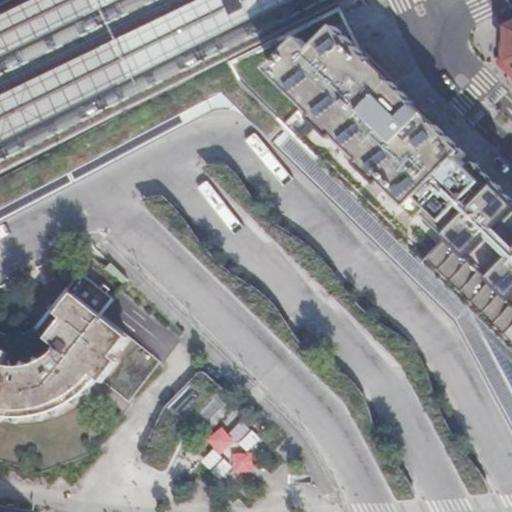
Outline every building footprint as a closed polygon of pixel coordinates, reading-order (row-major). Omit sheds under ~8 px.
[(0,139),(290,0),(205,0),(0,100),(0,58),(119,0),(52,0),(0,26),(0,139)] [(511,382),(511,196),(413,99),(362,49),(357,40),(337,2),(227,56),(231,63),(243,84),(395,233),(473,309),(511,382)] [(511,28),(510,29),(502,33),(500,63),(511,73),(511,28)] [(231,63),(40,161),(53,184),(243,84),(231,63)] [(40,161),(0,181),(0,211),(53,184),(40,161)] [(137,339),(129,333),(104,314),(110,306),(115,299),(87,277),(74,282),(38,331),(19,337),(0,332),(0,419),(6,421),(10,428),(16,423),(23,423),(28,430),(33,423),(48,420),(55,425),(57,417),(63,415),(70,419),(71,411),(83,403),(91,406),(91,397),(93,395),(102,396),(100,388),(105,382),(110,385),(126,363),(121,359),(137,339)] [(194,423),(223,392),(205,375),(173,407),(149,454),(172,465),(194,423)] [(240,418),(204,466),(222,480),(230,469),(241,477),(269,439),(240,418)]
